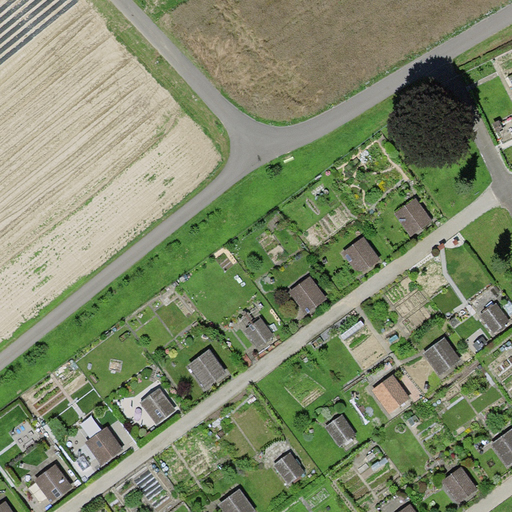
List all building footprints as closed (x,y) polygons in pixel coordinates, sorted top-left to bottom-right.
[(417,199),(395,213),(411,236),(432,221),(417,199)] [(364,236),(342,252),(358,275),(380,259),(364,236)] [(310,276),(289,292),(306,314),(327,298),(310,276)] [(496,302),(480,316),(494,332),(510,319),(496,302)] [(261,318),(244,330),(257,348),(274,336),(261,318)] [(445,337),(423,353),(441,378),(463,362),(445,337)] [(209,349),(188,364),(206,388),(227,373),(209,349)] [(393,375),(372,390),(389,414),(410,398),(393,375)] [(160,388),(140,402),(157,424),(176,409),(160,388)] [(342,415),(325,427),(340,447),(357,434),(342,415)] [(107,426),(85,442),(101,465),(124,449),(107,426)] [(511,428),(491,444),(508,467),(511,464),(511,428)] [(290,452),(274,464),(289,485),(306,473),(290,452)] [(55,464),(34,481),(52,504),(74,487),(55,464)] [(462,467),(440,482),(456,504),(477,489),(462,467)] [(240,488),(219,503),(225,511),(253,511),(256,510),(240,488)] [(13,511),(6,501),(0,505),(0,511),(13,511)]
